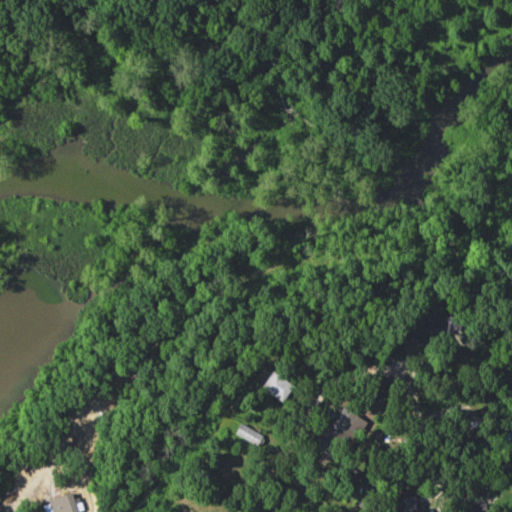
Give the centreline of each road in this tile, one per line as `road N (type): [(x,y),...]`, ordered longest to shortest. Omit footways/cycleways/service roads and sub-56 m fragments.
road 1 (residential): [(446,511),(412,389),(395,377),(361,374),(329,387),(261,511)]
road 2 (residential): [(20,511),(106,390),(261,271)]
